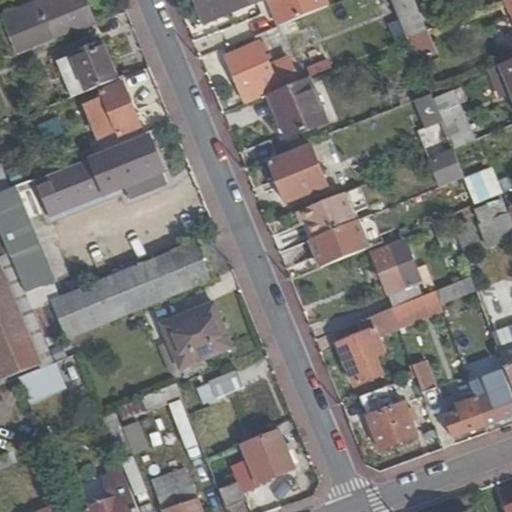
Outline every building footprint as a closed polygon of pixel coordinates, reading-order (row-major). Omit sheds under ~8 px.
[(69,0),(17,20),(31,54),(43,49),(57,44),(55,40),(94,24),(84,0),(69,0)] [(269,4),(279,29),(329,9),(325,0),(193,0),(204,29),(269,4)] [(8,24),(22,58),(24,57),(31,54),(17,20),(8,24)] [(409,42),(431,96),(447,89),(437,64),(430,67),(418,36),(408,40),(409,42)] [(87,96),(119,83),(103,44),(71,57),(87,96)] [(228,59),(248,109),(283,94),(301,87),(291,63),(273,71),(261,44),(228,59)] [(74,101),(87,96),(71,57),(58,62),(74,101)] [(511,92),(511,62),(502,67),(511,92)] [(500,102),(511,97),(511,92),(502,67),(488,73),(500,102)] [(344,119),(326,76),(301,87),(283,94),(301,137),(344,119)] [(144,129),(126,86),(104,95),(121,138),(144,129)] [(438,112),(431,96),(415,102),(426,129),(442,122),(438,112)] [(442,122),(454,151),(467,146),(451,106),(438,112),(442,122)] [(246,171),(289,153),(283,137),(240,155),(246,171)] [(11,256),(13,260),(61,240),(52,219),(129,188),(134,200),(168,186),(149,139),(38,186),(36,181),(12,191),(0,195),(0,229),(6,243),(11,256)] [(288,205),(328,188),(312,148),(271,164),(288,205)] [(498,167),(469,177),(479,204),(508,194),(498,167)] [(4,171),(0,172),(0,195),(12,191),(4,171)] [(357,223),(345,195),(304,212),(308,223),(315,240),(357,223)] [(489,248),(511,239),(511,225),(504,202),(491,207),(495,220),(481,225),(489,248)] [(308,223),(304,212),(299,214),(304,225),(308,223)] [(359,222),(357,223),(315,240),(310,242),(317,259),(322,257),(326,268),(370,250),(359,222)] [(438,229),(444,248),(457,244),(452,225),(438,229)] [(464,232),(470,248),(482,243),(476,228),(464,232)] [(217,280),(201,242),(33,311),(48,349),(217,280)] [(0,260),(0,261),(11,256),(6,243),(0,245),(0,260)] [(394,311),(422,299),(408,263),(414,261),(407,243),(373,256),(394,311)] [(48,349),(33,311),(27,295),(13,260),(0,265),(0,388),(6,386),(5,382),(54,362),(50,353),(48,349)] [(432,283),(450,277),(444,263),(427,269),(432,283)] [(477,295),(471,280),(435,294),(440,309),(477,295)] [(440,309),(435,294),(424,299),(429,313),(440,309)] [(211,307),(164,326),(182,368),(232,347),(223,324),(218,325),(211,307)] [(393,311),(365,322),(370,334),(338,347),(355,388),(373,381),(365,362),(385,355),(376,332),(397,324),(393,311)] [(499,353),(511,387),(511,335),(494,341),(499,353)] [(432,360),(418,364),(427,390),(441,386),(432,360)] [(48,382),(43,371),(21,381),(25,392),(48,382)] [(219,397),(243,387),(237,374),(228,378),(229,380),(214,386),(219,397)] [(471,386),(486,426),(511,416),(511,399),(503,375),(471,386)] [(452,438),(486,426),(471,386),(436,399),(452,438)] [(386,389),(362,398),(370,418),(394,409),(386,389)] [(187,399),(172,405),(189,449),(204,443),(187,399)] [(405,404),(394,409),(370,418),(368,419),(380,452),(418,437),(405,404)] [(139,454),(155,448),(145,421),(128,427),(139,454)] [(243,449),(258,486),(295,471),(281,434),(243,449)] [(66,489),(75,511),(76,511),(83,510),(81,505),(86,503),(79,484),(66,489)] [(239,484),(219,492),(226,509),(246,501),(239,484)] [(145,511),(203,511),(194,486),(174,494),(179,508),(169,511),(161,511),(159,506),(145,511)] [(72,509),(66,494),(53,499),(57,511),(68,511),(68,510),(72,509)] [(82,511),(127,511),(122,497),(82,511)]
